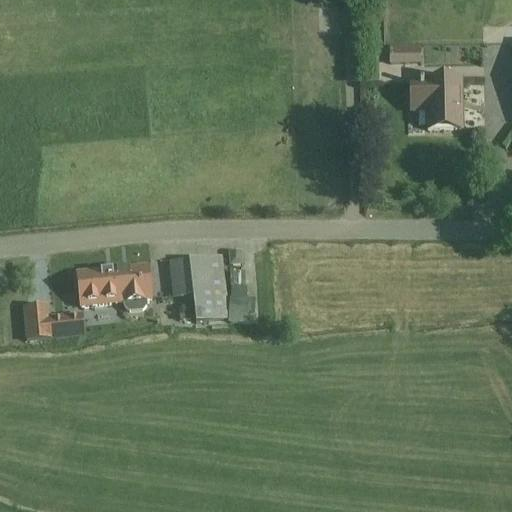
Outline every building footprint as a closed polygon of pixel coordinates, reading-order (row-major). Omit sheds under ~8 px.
[(390,65),(421,65),(421,47),(390,48),(390,65)] [(427,132),(461,131),(460,81),(426,82),(426,84),(410,85),(411,112),(427,112),(427,132)] [(242,252),(230,252),(231,267),(243,266),(242,252)] [(194,323),(224,320),(218,261),(178,265),(181,297),(192,296),(194,323)] [(147,307),(146,302),(151,302),(148,268),(117,270),(120,304),(123,304),(124,309),(129,314),(142,312),(147,307)] [(120,304),(117,270),(79,273),(81,308),(120,304)] [(254,302),(228,301),(227,326),(251,327),(251,319),(254,319),(254,302)] [(27,343),(86,337),(84,317),(25,323),(27,343)]
